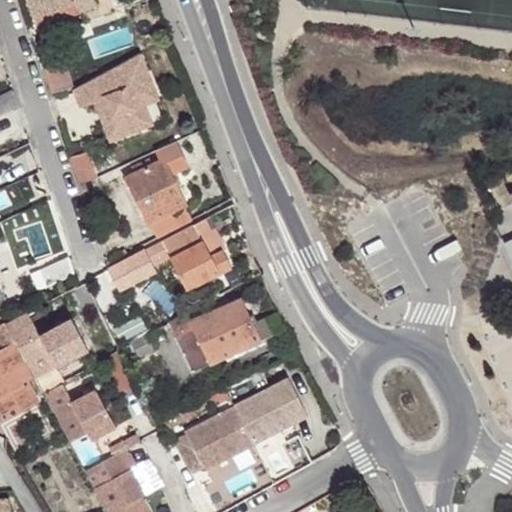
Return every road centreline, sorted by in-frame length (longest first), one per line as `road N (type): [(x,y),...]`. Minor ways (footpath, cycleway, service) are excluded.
road 1 (residential): [(85,250),(4,0)]
road 2 (residential): [(249,151),(285,267),(313,322),(356,373)]
road 3 (residential): [(378,345),(336,303),(249,151)]
road 4 (residential): [(466,437),(452,385),(433,354),(408,340),(378,345)]
road 5 (residential): [(377,439),(253,511)]
